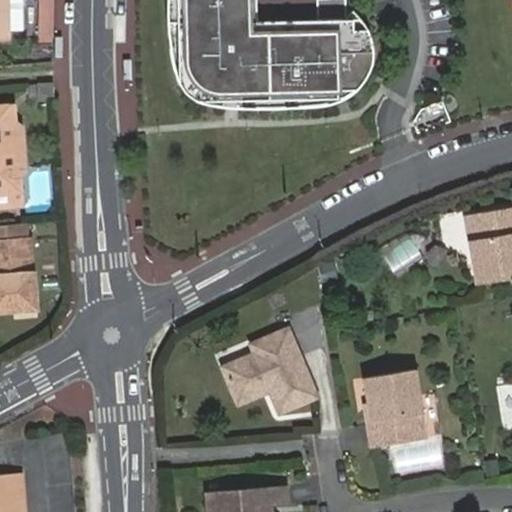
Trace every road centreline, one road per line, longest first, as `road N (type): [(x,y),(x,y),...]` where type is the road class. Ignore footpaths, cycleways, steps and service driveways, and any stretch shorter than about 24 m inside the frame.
road 1 (residential): [(131,321),(371,188),(511,141)]
road 2 (secondary): [(111,312),(93,72),(97,0)]
road 3 (residential): [(511,496),(355,509),(338,492),(327,446)]
road 4 (secondary): [(125,511),(114,360)]
